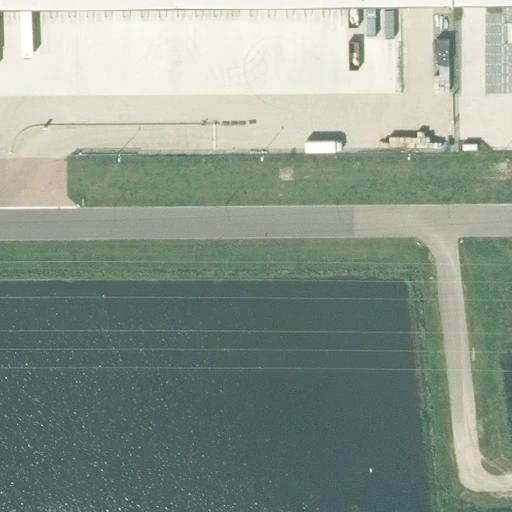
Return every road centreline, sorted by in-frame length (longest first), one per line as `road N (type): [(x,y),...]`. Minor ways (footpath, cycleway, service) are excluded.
road 1 (tertiary): [(0,225),(440,223)]
road 2 (unclassified): [(440,223),(470,474),(479,483),(511,483)]
